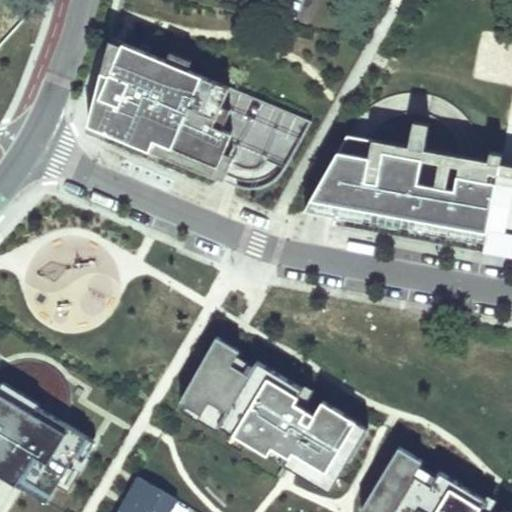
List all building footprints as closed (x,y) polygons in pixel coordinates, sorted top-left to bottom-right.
[(230,88),(111,39),(88,125),(215,178),(232,134),(214,127),(230,88)] [(281,175),(297,122),(281,117),(280,121),(246,110),(250,95),(231,90),(219,128),(235,133),(227,158),(281,175)] [(348,136),(305,211),(487,245),(500,164),(502,154),(483,151),(481,161),(424,149),(429,126),(414,123),(409,148),(348,136)] [(511,166),(500,164),(487,245),(511,249),(511,166)] [(229,348),(234,351),(242,338),(214,321),(177,382),(213,404),(220,393),(207,386),(229,348)] [(262,356),(252,350),(247,358),(234,351),(229,348),(207,386),(220,393),(236,402),(262,356)] [(236,402),(225,423),(325,478),(363,410),(317,384),(310,397),(293,387),(299,376),(262,356),(236,402)] [(0,459),(53,492),(95,424),(0,366),(0,459)] [(411,454),(417,457),(425,444),(397,428),(359,489),(396,511),(402,500),(390,492),(411,454)] [(444,462),(435,457),(430,465),(417,457),(411,454),(390,492),(402,500),(418,509),(444,462)] [(418,509),(416,511),(511,511),(511,497),(499,491),(492,503),(475,494),(481,483),(444,462),(418,509)] [(139,466),(110,511),(169,511),(182,492),(139,466)]
